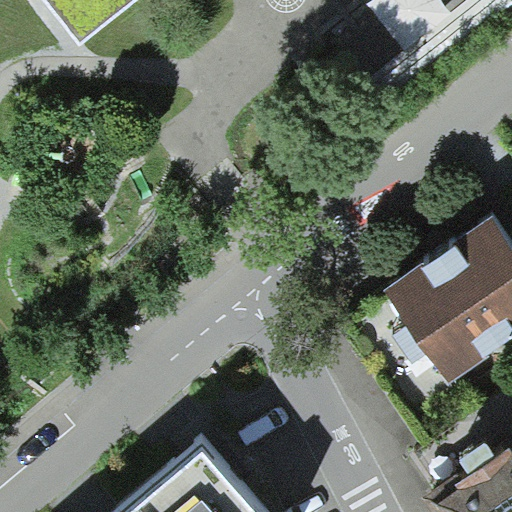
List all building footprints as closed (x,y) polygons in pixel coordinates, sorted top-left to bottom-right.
[(48,0),(75,33),(117,0),(48,0)] [(385,0),(415,36),(460,0),(385,0)] [(511,334),(511,221),(496,200),(377,287),(446,384),(511,334)] [(511,511),(511,414),(426,469),(453,511),(511,511)] [(251,511),(202,454),(134,511),(251,511)]
